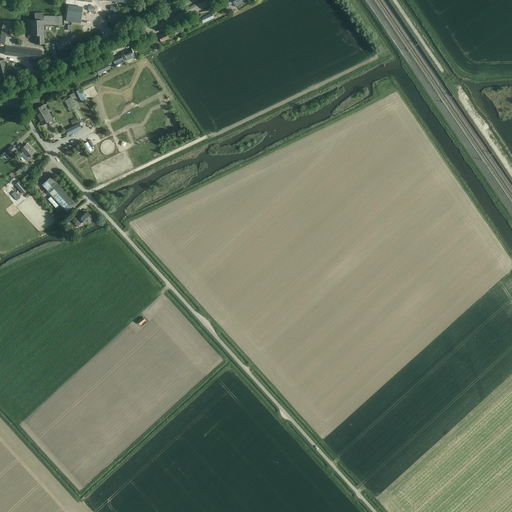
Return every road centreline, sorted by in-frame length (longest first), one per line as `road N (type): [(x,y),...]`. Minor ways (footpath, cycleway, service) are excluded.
road 1 (unclassified): [(374,511),(49,153),(13,93)]
road 2 (track): [(393,0),(511,174)]
road 3 (residential): [(152,30),(116,34),(0,90)]
road 4 (secondary): [(13,93),(152,30)]
road 5 (track): [(85,193),(205,137)]
